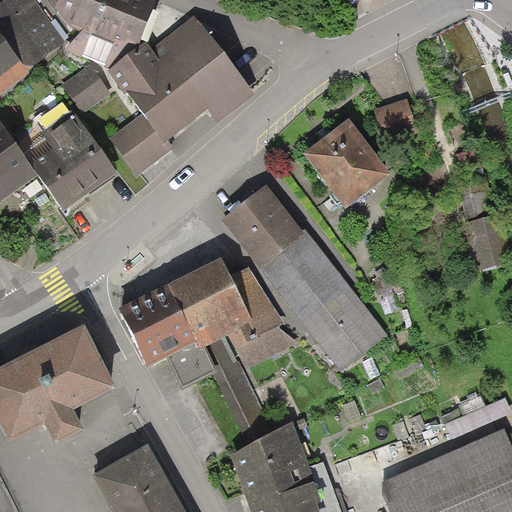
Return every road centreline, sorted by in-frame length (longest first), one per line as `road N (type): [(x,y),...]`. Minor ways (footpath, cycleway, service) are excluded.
road 1 (residential): [(312,67),(78,278)]
road 2 (residential): [(78,278),(211,511)]
road 3 (residential): [(459,0),(312,67)]
road 4 (residential): [(183,0),(312,67)]
